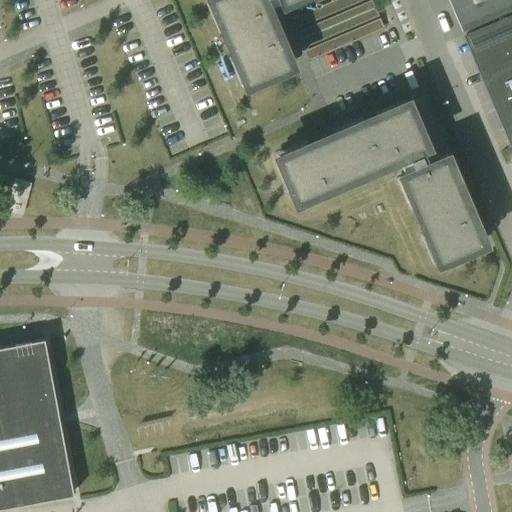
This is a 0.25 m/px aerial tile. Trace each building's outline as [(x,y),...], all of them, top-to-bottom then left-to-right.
[(258,0),(209,0),(246,84),(287,66),(258,0)] [(306,57),(382,27),(371,0),(326,0),(289,15),(306,57)] [(511,0),(450,0),(463,30),(511,9),(511,0)] [(511,14),(465,34),(511,144),(511,14)] [(404,104),(277,158),(295,199),(422,145),(404,104)] [(74,142),(62,106),(46,111),(58,147),(74,142)] [(418,154),(407,159),(410,166),(421,162),(418,154)] [(442,158),(401,176),(437,261),(478,244),(442,158)] [(13,177),(9,191),(27,196),(31,181),(13,177)] [(41,340),(0,347),(0,508),(70,495),(41,340)]
